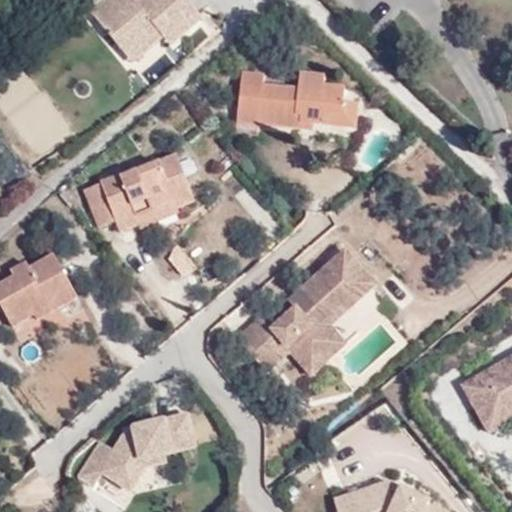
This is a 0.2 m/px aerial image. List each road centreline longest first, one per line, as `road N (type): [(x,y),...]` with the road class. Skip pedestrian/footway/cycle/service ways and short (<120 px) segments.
road 1 (residential): [(268,0),(0,228)]
road 2 (residential): [(295,0),(511,203)]
road 3 (residential): [(264,511),(250,423),(182,343)]
road 4 (residential): [(320,222),(182,343)]
road 5 (residential): [(182,343),(43,456)]
